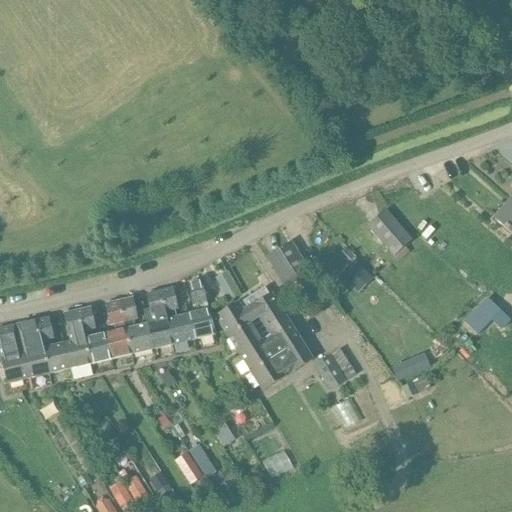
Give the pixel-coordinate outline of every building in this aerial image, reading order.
[(511,200),(494,221),(511,235),(511,200)] [(386,211),(366,227),(393,258),(394,257),(399,262),(410,253),(406,248),(413,242),(386,211)] [(266,258),(285,291),(311,274),(291,241),(266,258)] [(227,274),(217,280),(228,301),(239,295),(227,274)] [(198,313),(187,316),(193,341),(214,336),(208,311),(201,284),(189,287),(193,307),(196,306),(198,313)] [(240,304),(216,318),(228,337),(277,307),(270,296),(269,297),(264,289),(240,304)] [(173,290),(160,293),(173,346),(193,341),(187,316),(177,318),(175,312),(178,311),(173,290)] [(142,312),(146,326),(152,351),(173,346),(160,293),(147,296),(151,310),(142,312)] [(132,300),(119,303),(131,356),(152,351),(146,326),(135,328),(134,322),(137,321),(132,300)] [(501,330),(509,322),(487,300),(464,322),(478,336),(492,321),(501,330)] [(116,333),(105,336),(111,361),(131,356),(119,303),(106,306),(110,327),(114,326),(116,333)] [(277,307),(228,337),(239,356),(289,324),(285,318),(284,319),(277,307)] [(91,309),(77,313),(90,366),(111,361),(105,336),(94,338),(92,331),(96,331),(91,309)] [(75,343),(63,346),(70,371),(90,366),(77,313),(65,315),(69,337),(73,336),(75,343)] [(49,319),(35,323),(49,376),(70,371),(63,346),(53,348),(51,340),(54,340),(49,319)] [(24,356),(22,356),(28,381),(49,376),(35,323),(17,327),(24,356)] [(289,324),(239,356),(250,374),(300,343),(289,324)] [(0,330),(0,356),(1,361),(7,386),(28,381),(22,356),(21,357),(14,328),(0,330)] [(300,343),(250,374),(262,393),(296,372),(290,364),(307,354),(300,343)] [(340,350),(314,367),(330,393),(347,383),(346,382),(356,376),(340,350)] [(403,389),(408,400),(432,390),(427,380),(419,383),(418,381),(403,389)] [(344,429),(361,421),(350,399),(333,408),(344,429)] [(223,448),(234,441),(224,425),(213,432),(223,448)] [(188,451),(206,479),(215,474),(197,446),(188,451)] [(287,452),(263,459),(268,476),(292,470),(287,452)] [(203,479),(187,454),(176,462),(191,486),(203,479)] [(172,491),(161,473),(149,481),(160,498),(172,491)] [(149,497),(137,477),(125,484),(137,504),(149,497)] [(109,490),(122,511),(137,511),(139,511),(121,482),(109,490)] [(95,508),(97,511),(115,511),(109,500),(107,501),(103,499),(97,502),(96,508),(95,508)]
